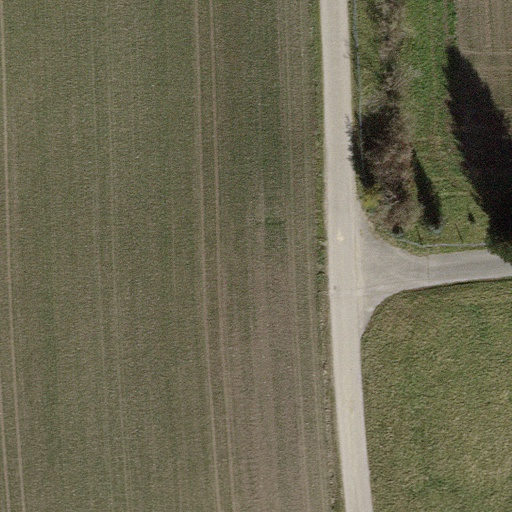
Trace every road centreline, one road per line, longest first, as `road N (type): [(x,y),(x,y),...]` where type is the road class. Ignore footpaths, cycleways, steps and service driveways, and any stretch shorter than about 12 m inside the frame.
road 1 (track): [(363,511),(339,0)]
road 2 (track): [(511,264),(348,279)]
